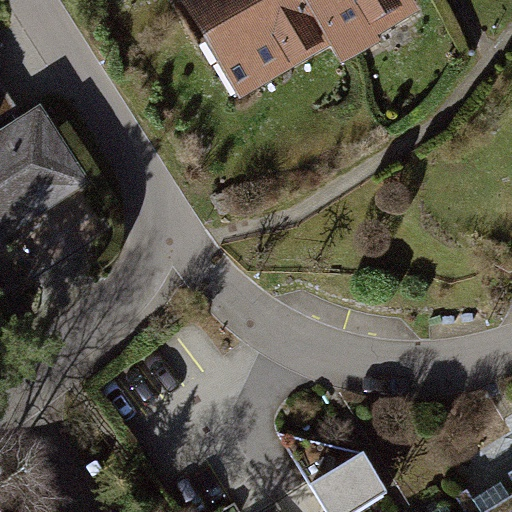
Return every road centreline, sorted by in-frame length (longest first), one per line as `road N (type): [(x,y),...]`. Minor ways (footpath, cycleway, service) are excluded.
road 1 (residential): [(511,346),(470,361),(364,367),(262,322),(161,217)]
road 2 (residential): [(161,217),(38,0)]
road 3 (residential): [(161,217),(141,282),(0,396)]
